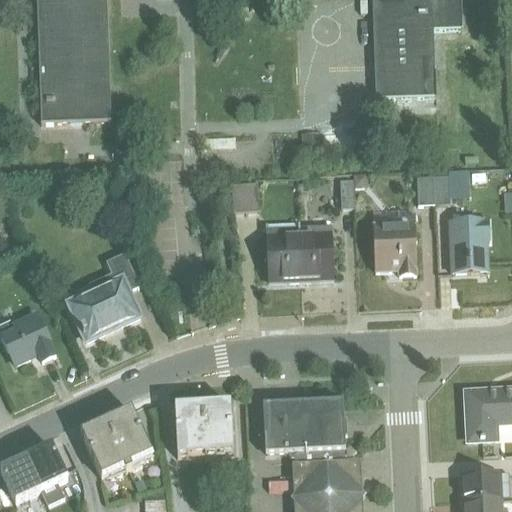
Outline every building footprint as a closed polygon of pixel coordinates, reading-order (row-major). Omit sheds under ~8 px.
[(107,0),(37,0),(42,129),(111,128),(107,0)] [(461,4),(373,7),(376,105),(436,103),(434,36),(462,35),(461,4)] [(320,139),(302,140),(303,157),(321,156),(320,139)] [(236,143),(203,144),(203,155),(236,154),(236,143)] [(368,178),(354,178),(355,192),(368,191),(368,178)] [(433,182),(434,210),(450,209),(449,181),(433,182)] [(434,210),(433,182),(417,182),(419,210),(434,210)] [(354,185),(341,185),(342,214),(354,213),(354,185)] [(258,188),(232,190),(234,217),(260,215),(258,188)] [(506,210),(504,190),(494,191),(495,211),(506,210)] [(374,228),(372,228),(376,276),(375,276),(375,279),(398,278),(398,282),(418,282),(418,274),(416,274),(415,218),(408,219),(404,215),(392,216),(389,220),(374,220),(374,228)] [(489,225),(450,227),(453,279),(487,277),(485,246),(489,245),(489,225)] [(301,289),(299,232),(299,228),(266,230),(266,240),(268,290),(301,289)] [(299,232),(301,289),(334,287),(332,230),(299,232)] [(91,295),(64,307),(85,352),(145,324),(132,296),(141,293),(135,281),(144,277),(135,258),(126,262),(125,259),(106,268),(112,279),(89,290),(91,295)] [(13,324),(0,330),(0,340),(15,374),(37,362),(40,370),(59,362),(38,316),(15,327),(13,324)] [(511,395),(466,398),(469,446),(499,444),(499,431),(511,430),(511,395)] [(284,411),(264,412),(267,459),(289,458),(301,468),(293,468),(294,499),(291,503),(295,506),(295,511),(362,511),(362,504),(362,502),(365,499),(361,497),(361,496),(362,495),(361,472),(360,472),(359,471),(359,467),(355,467),(354,466),(350,466),(350,463),(356,457),(350,451),(347,454),(344,452),(343,440),(347,440),(346,422),(342,422),(342,408),(303,410),(303,406),(284,407),(284,411)] [(231,409),(175,412),(178,462),(234,458),(231,409)] [(131,414),(81,438),(105,487),(154,464),(131,414)] [(26,463),(41,497),(42,496),(58,489),(67,484),(52,451),(26,463)] [(41,497),(26,463),(0,475),(17,508),(41,497)] [(461,506),(503,504),(503,502),(511,501),(509,477),(460,478),(461,506)] [(293,484),(269,484),(269,496),(293,495),(293,484)] [(58,489),(42,496),(49,510),(64,503),(58,489)] [(145,505),(166,504),(165,494),(145,500),(145,505)]
